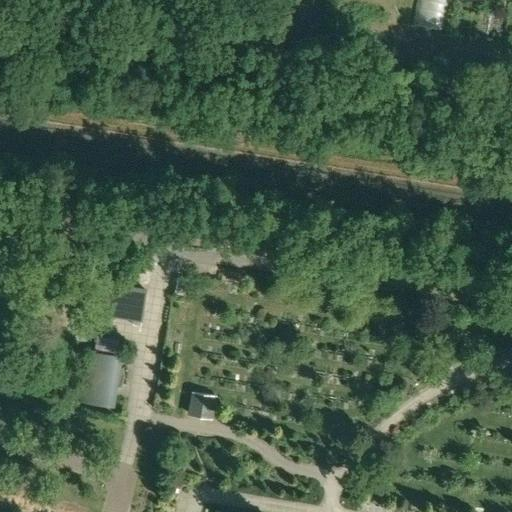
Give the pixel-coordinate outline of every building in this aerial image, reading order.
[(446,31),(451,0),(417,0),(413,25),(446,31)] [(19,241),(6,241),(6,254),(16,254),(16,257),(24,257),(24,247),(19,247),(19,241)] [(87,284),(83,311),(143,321),(147,293),(116,288),(88,284),(87,284)] [(116,366),(118,355),(93,351),(85,402),(110,406),(113,384),(120,386),(119,386),(120,387),(122,385),(123,382),(124,380),(124,377),(125,375),(125,372),(124,369),(124,366),(122,367),(123,367),(116,366)] [(189,414),(211,417),(215,396),(193,392),(189,414)]
